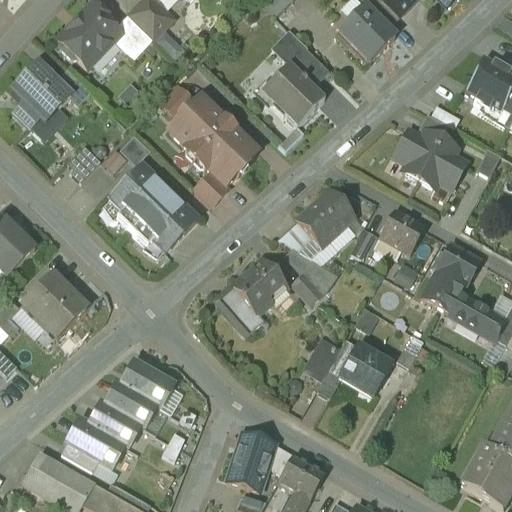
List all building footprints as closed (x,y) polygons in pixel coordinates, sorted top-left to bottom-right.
[(161,17),(143,0),(142,0),(142,4),(143,5),(127,21),(126,20),(126,21),(152,46),(172,24),(163,15),(161,17)] [(143,0),(161,17),(163,15),(177,0),(143,0)] [(260,0),(255,6),(273,24),(298,0),(260,0)] [(398,25),(373,0),(360,0),(355,6),(362,13),(363,12),(387,36),(398,25)] [(419,0),(373,0),(398,25),(410,12),(409,11),(419,0)] [(432,0),(446,13),(448,11),(449,12),(458,2),(457,1),(458,0),(432,0)] [(111,27),(92,8),(79,21),(80,26),(73,33),(68,33),(57,45),(59,47),(59,52),(71,64),(76,63),(86,73),(87,72),(92,71),(100,63),(100,58),(111,46),(119,38),(114,33),(109,29),(111,27)] [(362,13),(338,37),(369,69),(394,43),(387,36),(363,12),(362,13)] [(152,46),(126,21),(114,33),(119,38),(111,46),(132,66),(152,46)] [(511,42),(511,26),(504,21),(494,31),(511,42)] [(328,78),(305,56),(289,72),(312,95),(328,78)] [(511,75),(496,66),(495,68),(484,62),(464,97),(475,103),(473,107),(481,112),(490,117),(492,113),(503,119),(504,117),(511,103),(511,75)] [(23,106),(48,81),(35,69),(11,94),(23,106)] [(289,72),(288,71),(260,99),(295,135),(323,106),(312,95),(289,72)] [(90,98),(66,75),(54,87),(69,102),(68,103),(77,111),(90,98)] [(48,81),(23,106),(13,117),(30,134),(30,133),(43,146),(43,145),(31,133),(52,111),(57,115),(68,103),(69,102),(54,87),(48,81)] [(194,110),(175,92),(159,109),(177,127),(194,110)] [(222,128),(198,106),(194,110),(177,127),(168,137),(186,155),(183,158),(203,177),(206,175),(210,178),(224,192),(225,192),(236,181),(237,182),(245,174),(243,173),(255,161),(232,138),(233,136),(223,127),(222,128)] [(435,112),(430,121),(454,135),(459,125),(435,112)] [(492,113),(490,117),(481,112),(478,117),(505,135),(506,134),(508,135),(511,127),(511,121),(504,117),(503,119),(492,113)] [(448,132),(426,120),(418,135),(423,139),(424,137),(440,146),(448,132)] [(420,144),(407,137),(392,163),(405,171),(401,177),(417,187),(440,146),(424,137),(423,139),(420,144)] [(456,155),(440,146),(417,187),(433,196),(437,189),(450,196),(465,169),(452,162),(456,155)] [(502,162),(488,154),(475,176),(489,184),(502,162)] [(88,157),(68,177),(80,188),(99,168),(88,157)] [(125,165),(118,159),(105,173),(112,179),(125,165)] [(195,226),(140,173),(109,205),(121,217),(115,223),(146,252),(151,247),(163,258),(195,226)] [(210,178),(192,197),(209,214),(228,194),(225,192),(224,192),(210,178)] [(329,196),(295,227),(313,247),(319,254),(353,223),(329,196)] [(423,235),(392,217),(378,243),(409,261),(423,235)] [(33,255),(3,225),(0,228),(0,271),(7,279),(4,282),(5,283),(33,255)] [(313,247),(295,227),(275,246),(298,259),(313,247)] [(451,250),(444,263),(437,259),(428,275),(435,279),(422,303),(490,341),(499,325),(458,301),(462,293),(463,294),(479,266),(451,250)] [(262,266),(230,293),(255,321),(256,320),(286,293),(262,266)] [(402,268),(393,283),(408,291),(417,276),(402,268)] [(87,310),(52,277),(19,311),(21,312),(22,311),(55,342),(54,343),(55,344),(87,310)] [(322,300),(303,279),(291,289),(310,311),(322,300)] [(255,321),(230,293),(215,307),(246,342),(262,327),(256,320),(255,321)] [(7,305),(0,311),(0,334),(9,342),(18,333),(8,324),(17,316),(7,305)] [(511,312),(504,327),(499,325),(490,341),(507,351),(511,341),(511,312)] [(361,314),(354,331),(369,338),(376,320),(361,314)] [(411,340),(395,367),(407,374),(423,348),(411,340)] [(323,384),(315,397),(329,404),(341,383),(339,382),(339,383),(338,382),(355,353),(344,347),(337,359),(323,384)] [(321,349),(307,374),(323,384),(337,359),(321,349)] [(390,373),(355,353),(338,382),(339,383),(339,382),(341,383),(372,401),(372,402),(373,402),(390,373)] [(159,414),(172,391),(132,368),(119,391),(156,412),(159,414)] [(143,435),(156,412),(119,391),(116,389),(103,412),(139,433),(143,435)] [(126,456),(139,433),(103,412),(99,410),(86,433),(123,454),(126,456)] [(195,421),(184,415),(178,426),(190,433),(195,421)] [(511,419),(511,420),(500,440),(502,441),(493,456),(511,466),(511,419)] [(110,477),(123,454),(86,433),(77,428),(64,451),(110,477)] [(184,445),(173,439),(161,460),(174,467),(184,445)] [(242,439),(226,487),(258,497),(266,472),(273,450),(273,449),(242,439)] [(292,461),(273,450),(266,472),(281,481),(292,461)] [(487,454),(480,465),(478,463),(469,480),(471,481),(465,492),(462,491),(462,492),(497,511),(505,511),(511,500),(511,466),(493,456),(485,451),(484,452),(487,454)] [(81,511),(92,493),(37,461),(21,489),(60,511),(81,511)] [(324,479),(292,461),(281,481),(276,489),(293,499),(307,507),(324,479)] [(148,511),(109,490),(103,500),(124,511),(148,511)] [(92,493),(81,511),(124,511),(103,500),(92,493)] [(293,499),(284,511),(304,511),(307,507),(293,499)] [(262,511),(264,509),(241,501),(236,511),(262,511)]
